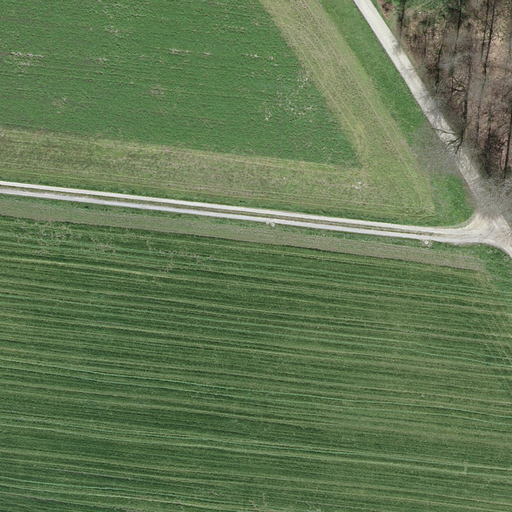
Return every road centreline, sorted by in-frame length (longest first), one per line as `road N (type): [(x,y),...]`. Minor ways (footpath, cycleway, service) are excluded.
road 1 (track): [(0,187),(504,234)]
road 2 (track): [(504,234),(363,0)]
